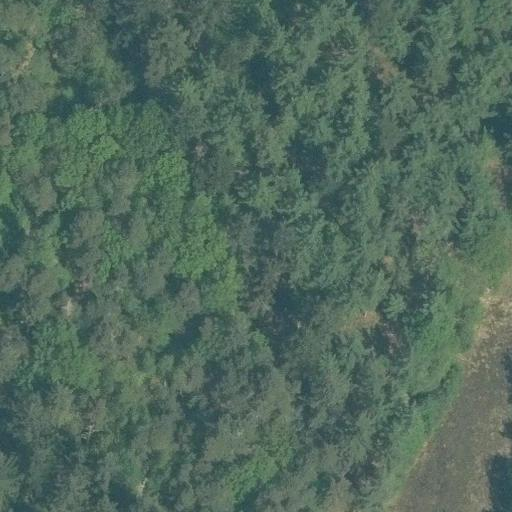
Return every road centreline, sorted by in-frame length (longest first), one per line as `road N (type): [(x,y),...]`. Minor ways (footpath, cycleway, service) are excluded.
road 1 (track): [(0,292),(32,236),(138,127),(212,74),(357,0)]
road 2 (unknown): [(138,127),(356,511)]
